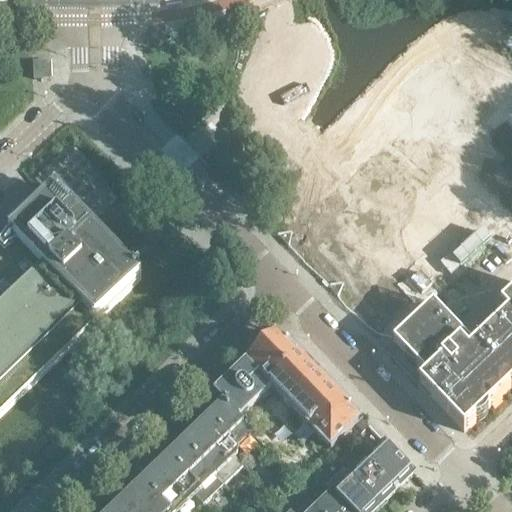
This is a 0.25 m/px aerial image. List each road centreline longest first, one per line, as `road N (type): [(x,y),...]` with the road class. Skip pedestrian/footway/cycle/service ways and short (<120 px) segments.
road 1 (residential): [(47,511),(279,288)]
road 2 (residential): [(279,288),(87,92)]
road 3 (residential): [(463,475),(279,288)]
